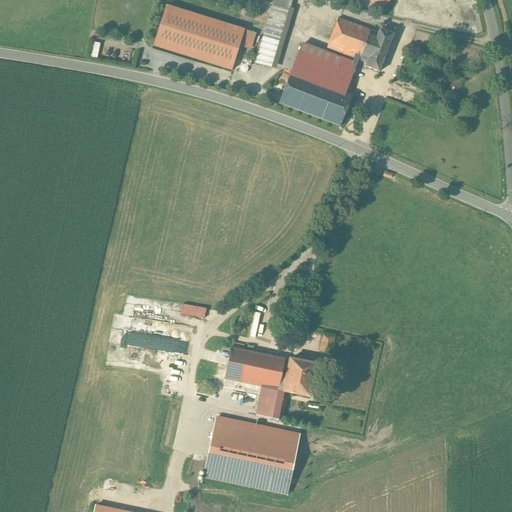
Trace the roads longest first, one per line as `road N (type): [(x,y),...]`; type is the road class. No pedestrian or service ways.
road 1 (tertiary): [(0,54),(143,77),(259,111),(511,218)]
road 2 (unclassified): [(486,0),(511,179)]
